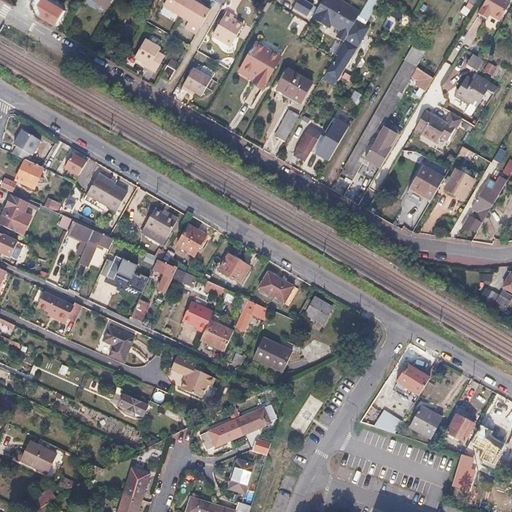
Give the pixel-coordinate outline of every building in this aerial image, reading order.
[(65,9),(49,0),(43,0),(41,4),(43,13),(42,15),(57,23),(65,9)] [(164,0),(161,6),(180,17),(190,0),(164,0)] [(200,3),(195,0),(190,0),(180,17),(199,28),(208,11),(199,5),(200,3)] [(306,16),(312,5),(304,0),(297,0),(293,8),(306,16)] [(328,28),(330,24),(340,30),(336,37),(343,42),(360,12),(339,0),(320,0),(310,18),(328,28)] [(485,0),(477,13),(486,18),(488,15),(489,12),(500,19),(510,3),(505,0),(485,0)] [(234,15),(226,11),(213,35),(231,45),(243,24),(232,18),(234,15)] [(489,12),(488,15),(499,21),(500,19),(489,12)] [(350,39),(346,37),(335,56),(336,57),(326,73),(336,79),(354,49),(347,44),(350,39)] [(278,61),(253,46),(238,71),(253,80),(250,84),(261,90),(278,61)] [(153,56),(139,48),(128,65),(142,74),(141,77),(148,81),(158,64),(151,60),(153,56)] [(483,61),(472,55),(466,66),(477,72),(483,61)] [(417,67),(404,59),(337,175),(350,183),(364,158),(383,124),(411,76),(417,67)] [(491,75),(496,67),(488,62),(483,70),(491,75)] [(175,69),(167,64),(160,75),(169,80),(175,69)] [(433,78),(417,67),(411,76),(417,80),(415,85),(425,91),(433,78)] [(310,87),(286,73),(274,93),(298,107),(310,87)] [(473,80),(466,76),(455,96),(465,101),(466,99),(471,102),(478,105),(488,88),(494,92),(497,86),(477,74),(473,80)] [(188,77),(176,98),(185,103),(187,100),(196,105),(206,88),(188,77)] [(211,91),(206,88),(201,96),(206,99),(211,91)] [(471,102),(470,104),(466,111),(473,115),(478,105),(471,102)] [(445,121),(426,110),(415,129),(422,133),(421,135),(437,144),(440,138),(448,142),(455,129),(456,130),(462,119),(450,112),(445,121)] [(285,114),(277,128),(280,130),(274,142),(281,147),(297,121),(285,114)] [(350,126),(337,118),(317,154),(330,161),(350,126)] [(400,134),(383,124),(364,158),(381,168),(400,134)] [(40,140),(21,130),(13,145),(16,146),(12,154),(24,160),(25,160),(29,154),(32,155),(40,140)] [(302,139),(305,140),(297,154),(294,153),(291,158),(299,162),(298,165),(300,166),(315,139),(311,137),(312,134),(309,133),(308,135),(305,133),(302,139)] [(88,160),(73,152),(66,166),(80,174),(88,160)] [(503,172),(510,176),(511,171),(511,158),(503,172)] [(25,160),(24,160),(16,180),(34,188),(37,180),(41,182),(43,178),(39,176),(43,168),(25,160)] [(443,179),(422,166),(409,188),(431,200),(443,179)] [(474,181),(455,170),(444,190),(462,200),(474,181)] [(130,190),(100,173),(89,193),(118,210),(130,190)] [(492,188),(500,193),(508,179),(500,174),(492,188)] [(16,185),(4,180),(1,188),(9,191),(12,193),(16,185)] [(492,188),(485,184),(472,205),(480,210),(476,216),(484,220),(500,193),(492,188)] [(511,186),(501,206),(511,213),(511,186)] [(12,193),(9,191),(11,195),(29,204),(28,206),(37,210),(39,205),(12,193)] [(29,204),(11,195),(0,219),(0,224),(16,233),(24,236),(32,218),(24,215),(28,206),(29,204)] [(58,204),(51,200),(47,208),(55,212),(58,204)] [(165,207),(158,203),(147,221),(154,225),(150,232),(165,240),(179,216),(165,207)] [(166,205),(165,207),(179,216),(180,214),(166,205)] [(484,220),(476,216),(471,213),(462,229),(478,231),(484,220)] [(71,219),(63,215),(58,225),(68,229),(71,219)] [(93,231),(72,221),(68,233),(83,239),(88,241),(93,231)] [(206,235),(189,225),(177,246),(194,255),(206,235)] [(112,239),(93,231),(88,241),(83,254),(79,263),(88,266),(96,248),(96,245),(103,248),(108,250),(112,239)] [(0,252),(18,261),(25,245),(0,233),(0,252)] [(88,241),(83,239),(78,252),(83,254),(88,241)] [(156,257),(147,253),(144,260),(153,264),(156,257)] [(137,265),(115,255),(112,262),(106,277),(114,280),(116,275),(129,281),(127,286),(142,293),(149,278),(140,274),(140,276),(134,273),(137,265)] [(250,267),(228,255),(219,270),(241,283),(250,267)] [(99,274),(106,277),(112,262),(106,259),(99,274)] [(174,267),(158,260),(154,270),(164,275),(158,289),(166,293),(172,278),(170,277),(174,267)] [(193,276),(178,269),(174,279),(192,287),(196,279),(193,278),(193,276)] [(511,271),(511,272),(510,271),(502,287),(511,292),(511,290),(511,271)] [(293,287),(267,272),(258,289),(284,304),(293,287)] [(206,282),(203,290),(220,297),(223,289),(206,282)] [(497,294),(489,290),(484,300),(491,304),(497,294)] [(511,296),(500,290),(492,305),(503,311),(505,309),(511,296)] [(240,298),(227,292),(223,301),(236,307),(240,298)] [(82,306),(75,303),(73,306),(45,293),(38,307),(49,312),(57,316),(55,318),(66,323),(68,319),(76,322),(82,306)] [(311,303),(306,300),(297,315),(303,318),(305,314),(323,324),(328,315),(326,314),(329,307),(314,298),(311,303)] [(267,310),(248,301),(244,311),(253,315),(263,319),(267,310)] [(213,312),(191,302),(182,320),(197,327),(196,329),(204,332),(210,319),(213,312)] [(146,311),(136,306),(131,317),(140,321),(146,311)] [(253,315),(242,311),(235,328),(245,332),(253,315)] [(1,319),(0,320),(0,321),(15,328),(16,326),(1,319)] [(210,319),(204,332),(201,339),(225,350),(234,330),(210,319)] [(103,341),(114,345),(109,356),(125,363),(136,338),(110,326),(103,341)] [(280,345),(263,337),(253,358),(283,372),(292,353),(279,347),(280,345)] [(242,356),(236,353),(231,364),(238,367),(242,356)] [(184,375),(182,381),(183,381),(180,389),(201,398),(207,384),(211,386),(215,378),(202,372),(204,368),(176,356),(170,369),(184,375)] [(428,378),(407,366),(397,383),(398,383),(406,388),(418,395),(428,378)] [(125,397),(121,407),(144,417),(148,406),(125,397)] [(428,411),(420,407),(410,427),(431,439),(441,420),(427,412),(428,411)] [(428,411),(427,412),(441,420),(444,416),(429,408),(428,411)] [(258,410),(233,421),(239,436),(246,433),(265,425),(258,410)] [(395,433),(402,420),(385,410),(375,426),(395,433)] [(457,412),(456,415),(473,424),(475,421),(457,412)] [(473,424),(456,415),(446,432),(463,442),(473,424)] [(239,436),(233,421),(200,436),(203,444),(207,451),(239,436)] [(490,433),(481,428),(473,444),(482,449),(480,453),(481,454),(480,455),(482,456),(481,458),(492,464),(503,444),(488,437),(490,433)] [(57,455),(31,444),(22,463),(48,475),(57,455)] [(269,449),(257,445),(255,452),(266,456),(269,449)] [(463,455),(461,455),(455,473),(462,476),(468,457),(463,455)] [(252,466),(237,461),(232,476),(228,490),(243,494),(252,466)] [(511,466),(498,461),(494,467),(511,474),(511,466)] [(151,473),(132,467),(124,493),(142,499),(147,485),(151,473)] [(77,485),(65,479),(61,487),(73,493),(77,485)] [(142,499),(124,493),(117,511),(138,511),(142,499)] [(210,511),(212,506),(189,499),(187,507),(185,511),(210,511)] [(249,511),(251,507),(237,503),(233,511),(249,511)]
